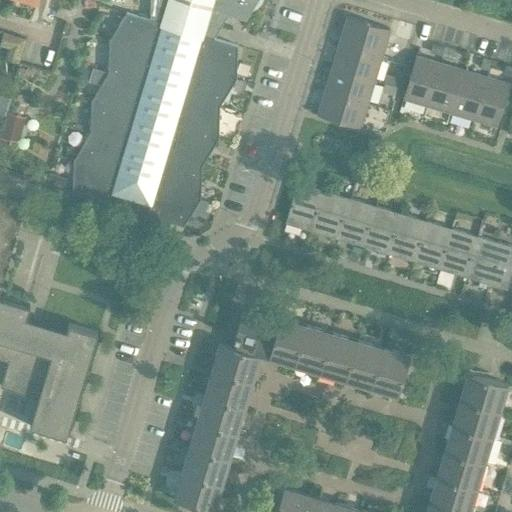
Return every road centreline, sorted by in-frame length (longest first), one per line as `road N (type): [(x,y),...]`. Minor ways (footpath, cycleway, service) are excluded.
road 1 (tertiary): [(105,511),(184,277),(255,217),(320,0)]
road 2 (residential): [(389,0),(511,35)]
